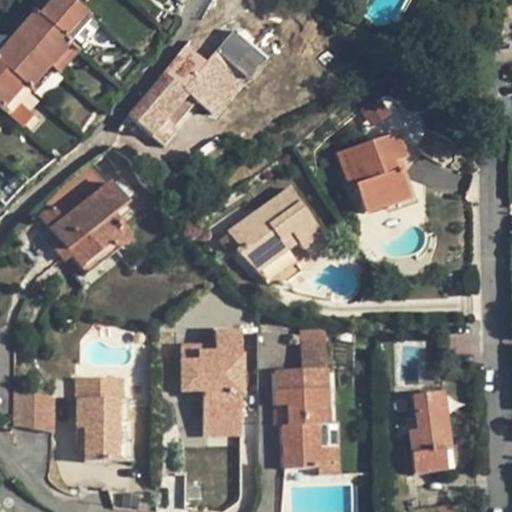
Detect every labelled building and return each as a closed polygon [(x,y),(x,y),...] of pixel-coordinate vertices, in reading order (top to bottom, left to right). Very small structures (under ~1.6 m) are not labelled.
[(0,107),(1,109),(23,86),(28,91),(71,44),(65,38),(86,14),(70,0),(54,0),(40,16),(36,13),(0,51),(0,107)] [(233,28),(218,46),(247,70),(261,52),(233,28)] [(129,115),(163,146),(177,130),(165,119),(193,87),(185,81),(199,64),(193,60),(200,49),(189,41),(187,45),(186,46),(129,115)] [(372,126),(389,114),(377,97),(359,110),(372,126)] [(405,130),(398,132),(404,159),(414,156),(405,130)] [(378,139),(339,154),(351,188),(352,187),(355,194),(360,195),(367,215),(372,213),(410,199),(400,170),(397,171),(393,163),(404,159),(398,132),(378,139)] [(91,162),(43,203),(48,207),(51,204),(62,219),(49,230),(58,242),(71,258),(85,275),(128,242),(129,236),(116,221),(130,210),(91,162)] [(278,240),(288,233),(296,243),(301,251),(322,236),(290,187),(228,233),(237,245),(237,252),(256,272),(267,283),(281,286),(301,272),(286,250),(278,240)] [(62,219),(51,204),(48,207),(37,215),(49,230),(62,219)] [(278,240),(286,250),(296,243),(288,233),(278,240)] [(71,258),(58,242),(51,247),(65,264),(71,258)] [(303,370),(325,369),(323,327),(301,328),(303,370)] [(217,335),(216,348),(242,348),(242,335),(217,335)] [(242,369),(242,348),(216,348),(216,355),(201,356),(201,348),(183,348),(183,394),(204,394),(204,424),(242,424),(242,397),(245,395),(247,391),(248,387),(249,383),(248,379),(247,375),(245,371),(242,369)] [(303,370),(275,372),(276,407),(281,407),(287,407),(288,426),(281,426),(284,470),(319,469),(317,425),(328,425),(325,369),(303,370)] [(122,381),(78,381),(78,432),(86,432),(87,465),(117,464),(117,425),(129,425),(129,404),(122,404),(122,381)] [(443,395),(412,399),(414,416),(417,416),(420,433),(416,433),(407,434),(413,476),(446,471),(444,452),(450,451),(443,395)] [(17,396),(17,431),(55,439),(55,403),(17,396)] [(133,424),(129,425),(117,425),(117,464),(133,464),(133,424)] [(204,424),(205,438),(242,438),(242,424),(204,424)] [(328,425),(317,425),(319,469),(320,477),(338,476),(336,424),(328,425)] [(453,470),(450,451),(444,452),(446,471),(453,470)]
